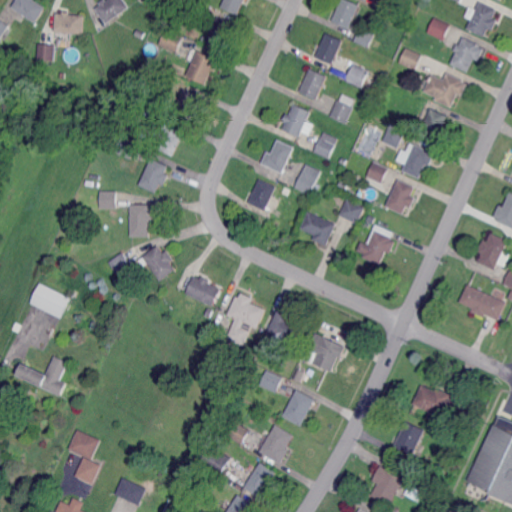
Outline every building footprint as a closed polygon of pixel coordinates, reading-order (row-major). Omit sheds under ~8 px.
[(36,0),(48,7),(38,23),(14,7),(18,0),(36,0)] [(126,0),(131,7),(108,23),(98,8),(103,5),(101,2),(104,0),(126,0)] [(163,0),(158,10),(144,1),(144,0),(163,0)] [(246,0),(240,14),(223,7),(226,0),(246,0)] [(393,17),(379,11),(383,0),(396,0),(400,2),(393,17)] [(350,32),(333,24),(344,1),(360,8),(350,32)] [(493,34),(488,31),(484,40),(468,32),(480,4),(497,12),(493,21),(498,23),(493,34)] [(71,14),(85,15),(84,34),(55,32),(57,13),(63,14),(63,11),(72,11),(71,14)] [(223,48),(209,41),(221,16),(235,23),(223,48)] [(2,38),(0,36),(0,18),(10,25),(2,38)] [(444,42),(428,35),(435,19),(451,26),(444,42)] [(163,34),(156,30),(159,25),(166,28),(163,34)] [(144,38),(136,34),(139,28),(147,32),(144,38)] [(368,49),(354,43),(361,28),(375,34),(368,49)] [(178,53),(160,45),(167,29),(185,37),(178,53)] [(333,68),(316,61),(327,37),(344,45),(333,68)] [(478,49),(483,51),(477,63),(474,62),(468,74),(450,66),(456,54),(453,53),(456,46),(459,47),(463,39),(479,47),(478,49)] [(56,61),(39,60),(40,44),(57,45),(56,61)] [(416,72),(400,65),(407,50),(423,57),(416,72)] [(216,72),(214,71),(207,85),(188,76),(199,51),(222,61),(216,72)] [(362,88),(346,81),(353,64),(369,71),(362,88)] [(317,102),(300,94),(311,71),(328,79),(317,102)] [(466,81),(465,82),(469,84),(464,96),(459,94),(453,108),(436,100),(437,97),(426,92),(433,75),(445,80),(449,73),(466,81)] [(191,120),(174,112),(185,89),(202,96),(191,120)] [(348,124),(332,117),(339,100),(355,107),(348,124)] [(301,138),(284,129),(287,123),(284,121),(288,113),(290,115),(295,104),(313,113),(301,138)] [(446,135),(442,133),(438,141),(421,133),(433,108),(450,116),(446,126),(449,128),(446,135)] [(174,155),(159,148),(171,122),(186,130),(174,155)] [(399,150),(384,144),(391,127),(406,133),(399,150)] [(132,158),(117,151),(123,136),(139,142),(132,158)] [(331,159),(316,152),(322,138),(337,144),(331,159)] [(284,174),(263,163),(269,151),(273,153),(279,140),(297,148),(284,174)] [(431,166),(427,165),(421,178),(404,171),(416,145),(436,154),(431,166)] [(166,185),(162,183),(158,192),(141,184),(153,158),(170,166),(167,173),(171,175),(166,185)] [(382,185),(368,179),(374,163),(389,169),(382,185)] [(311,194),(297,187),(308,164),(322,171),(311,194)] [(271,214),(249,203),(261,179),(278,187),(273,197),(278,200),(271,214)] [(347,191),(339,187),(342,182),(350,186),(347,191)] [(410,212),(405,210),(401,218),(385,210),(398,183),(414,191),(410,199),(415,201),(410,212)] [(288,197),(282,195),(284,189),(290,191),(288,197)] [(117,207),(102,206),(102,190),(118,190),(117,207)] [(511,229),(498,223),(499,221),(495,220),(500,208),(504,209),(511,195),(511,229)] [(356,222),(341,215),(349,199),(364,206),(356,222)] [(157,220),(152,220),(151,236),(133,236),(133,204),(157,204),(157,220)] [(79,217),(73,215),(76,209),(81,212),(79,217)] [(327,249),(314,243),(316,238),(302,232),(310,215),(337,227),(327,249)] [(392,254),(387,252),(382,264),(365,256),(377,231),(398,241),(392,254)] [(496,273),(479,265),(482,257),(478,256),(484,243),(488,245),(492,237),(509,244),(496,273)] [(165,252),(169,250),(176,259),(172,262),(178,269),(163,280),(145,256),(160,245),(165,252)] [(120,276),(110,263),(124,253),(134,266),(120,276)] [(212,279),(210,283),(223,289),(215,306),(188,293),(196,276),(202,279),(204,275),(212,279)] [(63,318),(33,303),(43,283),(73,298),(63,318)] [(500,324),(487,318),(485,322),(473,316),(474,311),(461,305),(469,287),(508,306),(500,324)] [(256,297),(254,303),(267,309),(259,328),(254,326),(245,346),(229,339),(237,319),(229,316),(238,295),(241,297),(243,292),(256,297)] [(211,318),(206,316),(209,308),(215,311),(211,318)] [(296,344),(289,341),(285,348),(271,341),(274,335),(269,332),(280,310),(292,315),(290,320),(304,327),(296,344)] [(342,359),(340,358),(333,372),(313,363),(318,353),(310,349),(317,333),(347,348),(342,359)] [(62,380),(68,383),(62,396),(19,375),(24,363),(48,374),(57,355),(71,362),(62,380)] [(277,393),(261,385),(268,370),(284,378),(277,393)] [(301,384),(295,381),(300,371),(306,374),(301,384)] [(435,394),(436,391),(452,398),(450,402),(459,406),(451,425),(413,407),(422,388),(435,394)] [(302,429),(283,420),(297,393),(316,403),(302,429)] [(511,504),(491,494),(492,492),(469,481),(495,425),(497,426),(501,417),(511,420),(511,504)] [(243,445),(227,436),(235,421),(251,430),(243,445)] [(414,455),(396,446),(408,422),(426,430),(414,455)] [(283,464),(262,452),(277,425),(295,436),(288,448),(291,450),(283,464)] [(93,460),(70,450),(79,430),(102,441),(93,460)] [(221,477),(198,463),(210,443),(233,457),(221,477)] [(93,485),(76,477),(85,458),(102,466),(93,485)] [(268,499),(263,496),(262,497),(246,487),(263,461),(279,472),(270,485),(275,488),(268,499)] [(427,470),(420,467),(423,462),(429,464),(427,470)] [(390,506),(373,495),(379,484),(373,480),(382,466),(405,480),(390,506)] [(425,492),(412,486),(419,472),(432,479),(425,492)] [(136,503),(117,494),(125,477),(144,486),(136,503)] [(426,504),(420,501),(424,492),(430,496),(429,496),(426,504)] [(250,511),(229,511),(240,494),(256,504),(250,511)] [(83,510),(87,511),(58,511),(64,501),(72,505),(75,497),(87,502),(83,510)]
